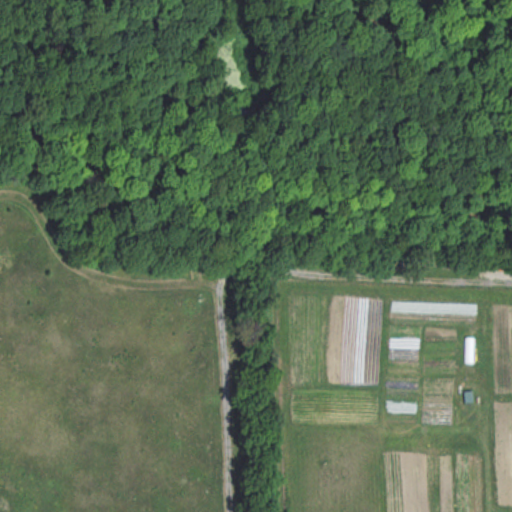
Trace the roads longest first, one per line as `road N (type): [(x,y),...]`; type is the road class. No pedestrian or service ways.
road 1 (track): [(511,283),(296,274),(246,264),(226,271),(218,283),(231,511)]
road 2 (track): [(218,283),(146,283),(71,262),(39,213),(0,193)]
road 3 (track): [(221,174),(171,139),(141,130),(79,135),(0,123)]
road 4 (track): [(221,174),(215,223),(181,285)]
